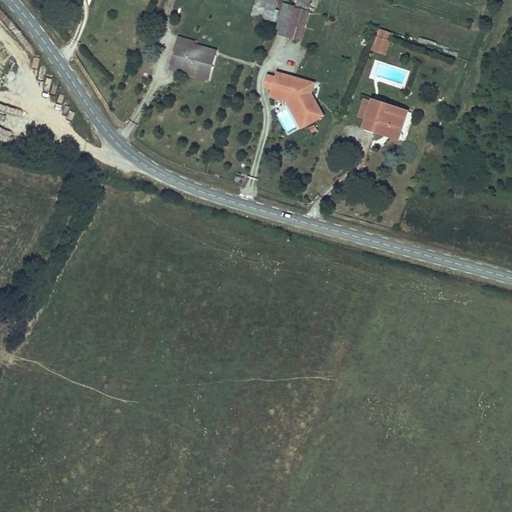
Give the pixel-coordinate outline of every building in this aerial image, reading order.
[(272,21),(275,10),(278,1),(273,0),(256,0),(252,15),(272,21)] [(304,28),(309,12),(308,11),(310,3),(298,0),(297,7),(292,24),(304,28)] [(292,24),(297,7),(284,3),(276,33),(300,40),(304,28),(292,24)] [(386,54),(393,34),(381,30),(374,50),(386,54)] [(178,37),(176,44),(216,55),(217,51),(193,44),(194,42),(178,37)] [(176,44),(170,65),(196,72),(196,70),(203,72),(202,74),(210,76),(216,55),(176,44)] [(170,65),(169,69),(209,80),(210,76),(202,74),(203,72),(196,70),(196,72),(170,65)] [(314,84),(277,73),(276,78),(272,90),(271,94),(293,100),(292,104),(304,127),(323,116),(311,94),(314,84)] [(272,90),(276,78),(268,76),(265,88),(272,90)] [(292,104),(293,100),(271,94),(270,97),(287,102),(302,128),(304,127),(292,104)] [(365,100),(360,117),(367,119),(372,103),(365,100)] [(372,103),(367,119),(364,129),(376,133),(377,129),(384,131),(385,128),(401,133),(407,112),(373,101),(372,103)] [(385,128),(384,131),(377,129),(376,133),(398,140),(401,133),(385,128)]
